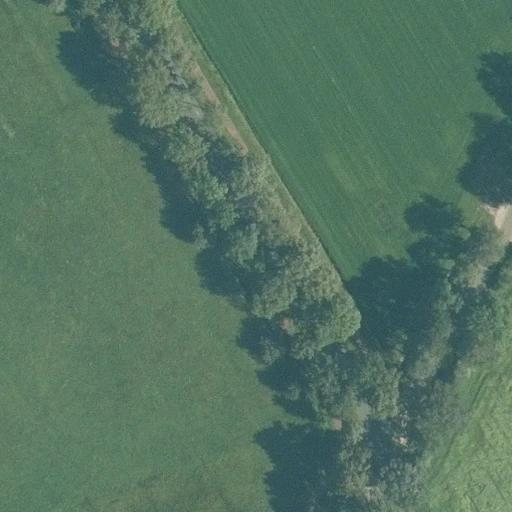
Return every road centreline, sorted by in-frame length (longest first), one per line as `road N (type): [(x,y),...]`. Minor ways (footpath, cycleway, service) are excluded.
road 1 (tertiary): [(371,427),(357,389),(120,0)]
road 2 (unclassified): [(371,427),(413,393),(511,209)]
